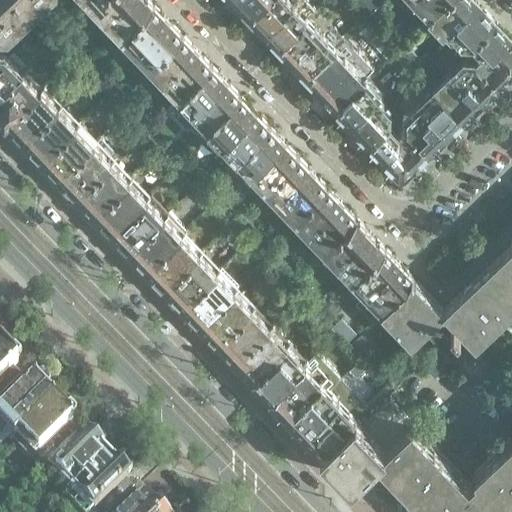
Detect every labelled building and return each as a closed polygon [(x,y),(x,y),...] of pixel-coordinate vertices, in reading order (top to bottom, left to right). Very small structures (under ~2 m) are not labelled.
[(29,10),(20,0),(0,0),(0,36),(2,36),(8,30),(11,33),(23,22),(20,19),(29,10)] [(20,0),(29,10),(39,1),(42,4),(46,0),(20,0)] [(152,2),(152,0),(95,0),(104,9),(100,12),(112,25),(116,21),(124,30),(153,3),(152,2)] [(260,0),(233,0),(246,14),(260,0)] [(303,18),(295,9),(299,6),(293,0),(260,0),(246,14),(275,44),(303,18)] [(444,0),(416,0),(421,5),(425,2),(433,10),(444,0)] [(493,15),(486,7),(484,8),(476,0),(444,0),(433,10),(431,13),(450,33),(453,33),(456,31),(467,41),(471,42),(475,38),(495,19),(492,17),(493,15)] [(182,33),(153,3),(124,30),(133,39),(129,43),(141,55),(145,52),(153,61),(182,33)] [(63,30),(70,23),(64,17),(57,24),(63,30)] [(332,48),(324,40),(328,36),(315,23),(311,27),(303,18),(275,44),(304,75),(332,48)] [(511,37),(495,19),(475,38),(484,47),(475,56),(500,82),(502,80),(504,81),(511,74),(511,71),(511,70),(511,37)] [(56,37),(63,30),(57,24),(50,31),(56,37)] [(49,44),(56,37),(50,31),(43,37),(49,44)] [(211,64),(182,33),(153,61),(161,70),(158,73),(170,86),(174,82),(182,91),(211,64)] [(42,51),(49,44),(43,37),(36,44),(42,51)] [(412,49),(403,39),(397,45),(406,54),(412,49)] [(406,54),(397,45),(392,50),(401,59),(406,54)] [(361,79),(353,70),(357,67),(344,53),(340,57),(332,48),(304,75),(333,105),(361,79)] [(421,58),(412,49),(406,54),(415,64),(421,58)] [(0,90),(20,71),(0,50),(0,90)] [(415,64),(406,54),(401,59),(410,69),(415,64)] [(498,87),(497,84),(500,82),(475,56),(473,55),(467,54),(435,85),(465,115),(467,113),(469,114),(477,107),(476,105),(488,93),(491,94),(498,87)] [(240,94),(211,64),(182,91),(190,100),(187,103),(199,116),(203,113),(211,122),(240,94)] [(6,119),(40,86),(23,68),(20,71),(0,90),(0,115),(5,121),(7,120),(6,119)] [(391,114),(380,103),(383,100),(383,97),(364,76),(361,79),(333,105),(336,108),(335,110),(342,117),(344,117),(356,129),(355,132),(362,139),(365,138),(367,141),(387,122),(391,118),(391,114)] [(120,92),(111,83),(106,89),(114,98),(120,92)] [(24,137),(59,104),(41,85),(40,86),(6,119),(7,120),(13,126),(12,128),(18,134),(21,134),(24,137)] [(463,118),(465,115),(435,85),(404,115),(404,121),(405,122),(430,149),(432,146),(435,147),(442,140),(441,138),(453,126),(456,127),(463,120),(463,118)] [(129,101),(120,92),(114,98),(123,107),(129,101)] [(269,124),(240,94),(211,122),(219,130),(216,134),(228,147),(232,143),(240,152),(269,124)] [(41,156),(77,122),(59,104),(24,137),(30,144),(30,147),(36,153),(39,153),(41,156)] [(59,174),(94,140),(77,122),(41,156),(48,162),(48,165),(54,171),(56,171),(59,174)] [(430,149),(405,122),(395,131),(387,122),(367,141),(398,174),(404,174),(419,159),(421,160),(428,153),(428,151),(430,149)] [(298,155),(269,124),(240,152),(248,161),(245,164),(257,177),(261,174),(269,182),(298,155)] [(77,192),(112,159),(94,140),(59,174),(66,181),(65,183),(71,190),(74,189),(77,192)] [(178,153),(170,143),(164,149),(172,158),(178,153)] [(187,162),(178,153),(172,158),(181,167),(187,162)] [(327,185),(298,155),(269,182),(277,191),(274,195),(286,207),(289,204),(298,213),(327,185)] [(94,211),(129,177),(112,159),(77,192),(83,199),(83,202),(89,208),(91,208),(94,211)] [(112,229),(147,195),(129,177),(94,211),(101,217),(100,220),(106,226),(109,226),(112,229)] [(356,216),(327,185),(298,213),(306,222),(303,225),(315,238),(318,234),(327,243),(356,216)] [(129,247),(165,214),(147,195),(112,229),(118,236),(118,238),(124,244),(126,244),(129,247)] [(237,213),(228,204),(222,210),(231,219),(237,213)] [(245,222),(237,213),(231,219),(239,228),(245,222)] [(147,266),(182,232),(165,214),(129,247),(136,254),(135,256),(142,263),(144,263),(147,266)] [(384,245),(384,242),(379,237),(377,237),(364,224),(364,221),(360,217),(357,217),(356,216),(327,243),(335,252),(332,255),(344,268),(347,265),(356,274),(385,246),(384,245)] [(165,284),(200,250),(182,232),(147,266),(153,272),(153,275),(159,281),(162,281),(165,284)] [(475,340),(511,305),(511,241),(443,307),(422,327),(423,328),(454,361),(476,340),(475,340)] [(414,277),(385,246),(356,274),(364,282),(361,286),(373,299),(376,295),(385,304),(414,277)] [(182,302),(217,269),(200,250),(165,284),(171,291),(171,293),(176,299),(179,299),(182,302)] [(295,273),(283,260),(277,266),(289,279),(295,273)] [(200,321),(235,287),(217,269),(182,302),(189,309),(188,311),(194,318),(197,318),(200,321)] [(308,286),(295,273),(289,279),(302,292),(308,286)] [(422,327),(443,307),(414,277),(385,304),(381,308),(411,339),(423,328),(422,327)] [(217,339),(253,305),(235,287),(200,321),(206,327),(206,330),(213,337),(215,337),(217,339)] [(235,357),(270,324),(253,305),(217,339),(224,345),(223,348),(229,354),(232,354),(235,357)] [(252,376),(288,342),(270,324),(235,357),(242,364),(241,367),(248,374),(250,373),(252,376)] [(270,394),(305,360),(288,342),(252,376),(270,394)] [(362,355),(351,343),(341,353),(352,365),(362,355)] [(17,373),(12,369),(18,363),(17,362),(21,353),(15,347),(8,352),(0,344),(0,398),(21,377),(17,373)] [(374,367),(362,355),(352,365),(364,377),(374,367)] [(356,413),(330,386),(305,360),(270,394),(277,401),(277,404),(283,410),(286,410),(304,429),(304,432),(310,438),(313,439),(320,447),(356,413)] [(0,414),(19,434),(54,401),(45,392),(51,384),(45,378),(36,382),(35,380),(29,386),(25,382),(21,377),(0,398),(0,414)] [(441,451),(423,433),(389,396),(363,421),(356,413),(320,447),(321,447),(322,448),(322,447),(329,454),(329,455),(330,455),(340,465),(339,466),(340,466),(340,467),(341,467),(341,466),(350,476),(350,477),(351,478),(352,477),(352,476),(358,470),(359,470),(360,470),(360,469),(360,468),(367,462),(368,462),(368,461),(368,460),(375,454),(376,454),(377,453),(377,454),(378,454),(379,454),(388,464),(388,465),(389,466),(389,465),(399,475),(398,475),(398,476),(399,476),(399,477),(400,476),(407,483),(406,484),(406,485),(407,485),(441,451)] [(74,429),(70,425),(74,421),(72,419),(77,411),(71,405),(63,410),(54,401),(19,434),(47,463),(78,433),(74,429)] [(75,492),(110,459),(101,450),(106,442),(100,436),(92,440),(90,438),(86,442),(82,438),(78,433),(47,463),(75,492)] [(511,434),(473,471),(479,477),(506,506),(507,506),(507,505),(507,504),(511,499),(511,434)] [(438,511),(470,482),(441,451),(407,485),(408,485),(417,494),(417,495),(417,496),(418,496),(428,505),(427,506),(428,507),(429,507),(433,511),(438,511)] [(94,511),(127,481),(129,479),(127,477),(132,469),(126,463),(118,468),(110,459),(75,492),(93,511),(94,511)] [(499,511),(505,507),(506,507),(506,506),(479,477),(472,483),(470,482),(438,511),(499,511)] [(127,481),(94,511),(111,511),(135,489),(131,485),(127,481)] [(160,511),(141,492),(137,488),(111,511),(160,511)]
